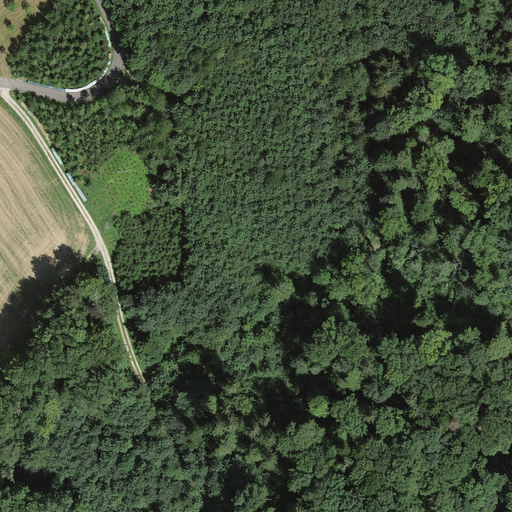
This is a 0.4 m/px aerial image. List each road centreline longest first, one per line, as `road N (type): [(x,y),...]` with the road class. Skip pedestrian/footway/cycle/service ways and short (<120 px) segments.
road 1 (track): [(170,436),(297,354),(316,239),(334,206),(465,98),(511,5)]
road 2 (track): [(0,88),(107,245),(135,367),(207,511)]
